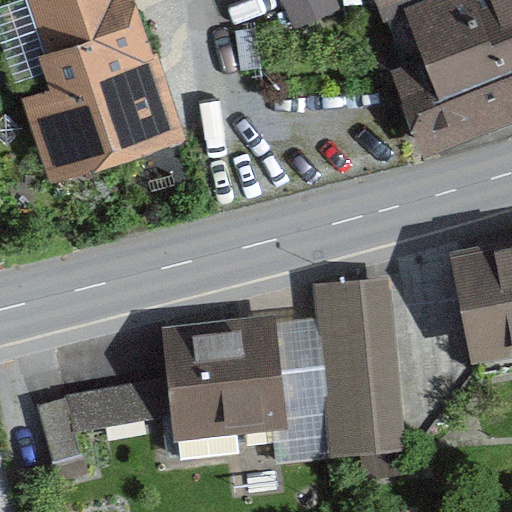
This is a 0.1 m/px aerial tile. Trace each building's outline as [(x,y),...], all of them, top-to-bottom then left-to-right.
[(162,126),(118,0),(12,0),(0,4),(0,33),(16,80),(58,66),(67,92),(43,100),(63,160),(162,126)] [(511,0),(389,0),(397,19),(410,14),(431,70),(407,79),(430,136),(511,103),(511,0)] [(481,370),(511,363),(511,246),(460,257),(481,370)] [(313,288),(328,447),(391,441),(376,282),(313,288)] [(74,425),(175,408),(180,456),(237,450),(233,417),(281,411),(272,327),(167,338),(172,377),(66,395),(74,425)] [(57,476),(85,468),(65,396),(36,404),(57,476)] [(367,472),(402,466),(399,445),(363,451),(367,472)]
